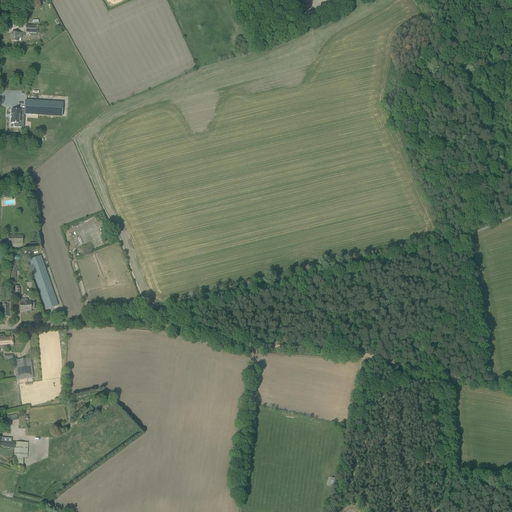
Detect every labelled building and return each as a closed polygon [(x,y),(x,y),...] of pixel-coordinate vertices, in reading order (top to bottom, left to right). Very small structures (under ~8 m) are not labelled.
[(26,25),(26,33),(40,34),(40,26),(26,25)] [(21,33),(16,33),(11,32),(11,41),(18,41),(18,38),(21,38),(21,33)] [(25,110),(25,114),(38,115),(38,114),(62,115),(62,102),(26,100),(25,110)] [(11,117),(11,122),(14,122),(14,126),(24,127),(24,120),(20,120),(20,114),(25,114),(25,110),(12,109),(11,113),(11,114),(11,117)] [(22,236),(9,236),(9,244),(22,244),(22,236)] [(58,306),(56,301),(40,256),(29,260),(46,310),(58,306)] [(24,300),(20,300),(20,303),(20,311),(31,311),(31,310),(34,310),(34,303),(31,303),(30,303),(24,303),(24,300)] [(0,347),(13,346),(13,342),(12,337),(0,337),(0,347)] [(16,380),(33,378),(30,359),(14,361),(16,380)] [(0,445),(4,446),(4,447),(10,448),(10,442),(11,442),(11,438),(0,437),(0,445)] [(15,448),(14,457),(23,458),(24,443),(15,443),(15,448)]
